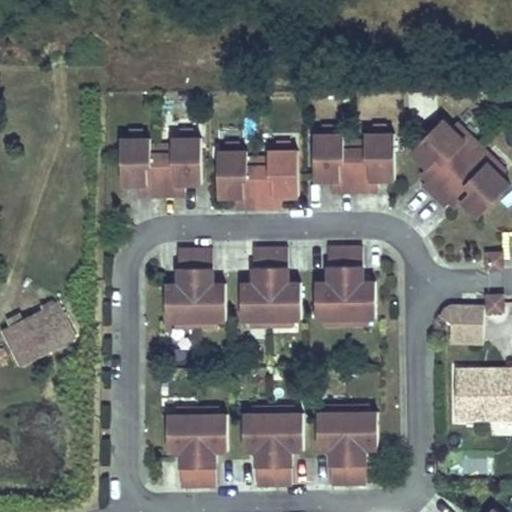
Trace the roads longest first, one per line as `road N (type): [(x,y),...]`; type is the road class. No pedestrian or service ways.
road 1 (residential): [(408,283),(408,231),(162,227),(124,256),(124,504)]
road 2 (residential): [(124,504),(412,502),(408,283)]
